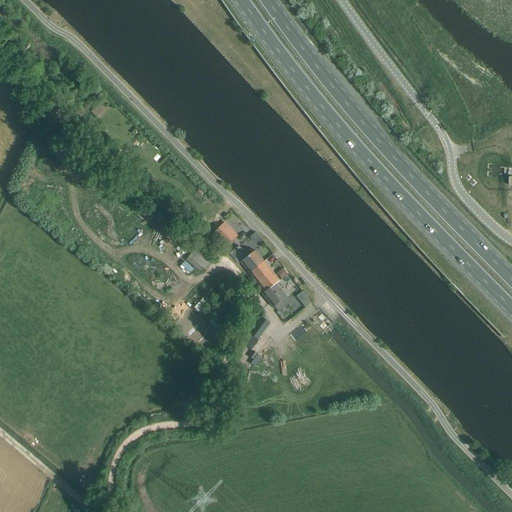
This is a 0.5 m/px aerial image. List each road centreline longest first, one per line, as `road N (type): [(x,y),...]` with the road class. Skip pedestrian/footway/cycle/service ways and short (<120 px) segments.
road 1 (trunk): [(239,0),(351,141),(511,307)]
road 2 (unclassified): [(34,0),(319,288)]
road 3 (trunk): [(511,279),(403,170),(267,0)]
road 4 (track): [(200,234),(247,296),(221,360),(219,400),(138,431),(115,463),(108,511)]
road 5 (unclassified): [(511,241),(458,189),(444,137),(339,0)]
road 6 (unclassified): [(327,297),(511,495)]
